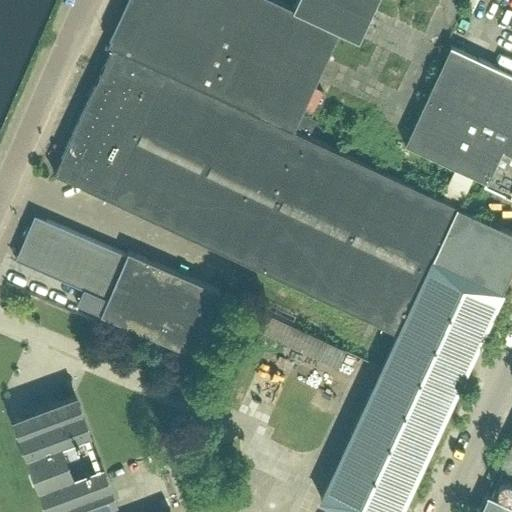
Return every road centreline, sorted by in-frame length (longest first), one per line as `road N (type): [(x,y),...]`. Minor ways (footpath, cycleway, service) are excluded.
road 1 (unclassified): [(0,204),(89,0)]
road 2 (unclassified): [(445,511),(511,367)]
